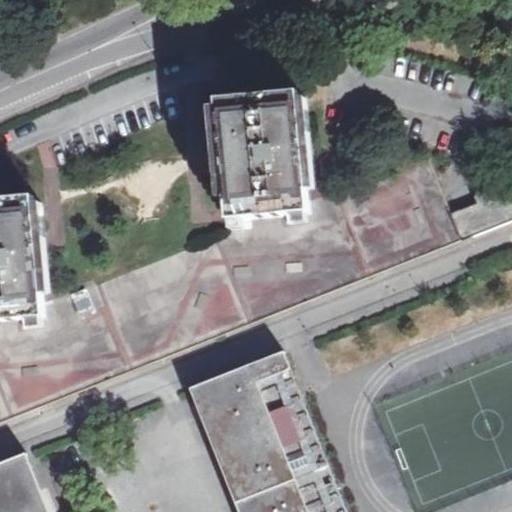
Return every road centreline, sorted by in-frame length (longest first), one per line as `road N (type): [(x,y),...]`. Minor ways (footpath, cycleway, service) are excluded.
road 1 (residential): [(0,440),(511,236)]
road 2 (secondary): [(0,95),(218,0)]
